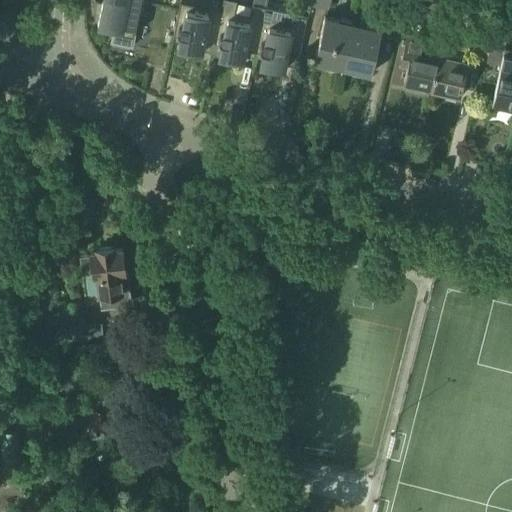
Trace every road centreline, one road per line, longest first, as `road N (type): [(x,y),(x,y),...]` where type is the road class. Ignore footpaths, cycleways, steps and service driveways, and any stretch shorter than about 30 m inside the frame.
road 1 (residential): [(232,511),(157,208),(163,130)]
road 2 (residential): [(511,220),(163,130)]
road 3 (residential): [(163,130),(35,80)]
